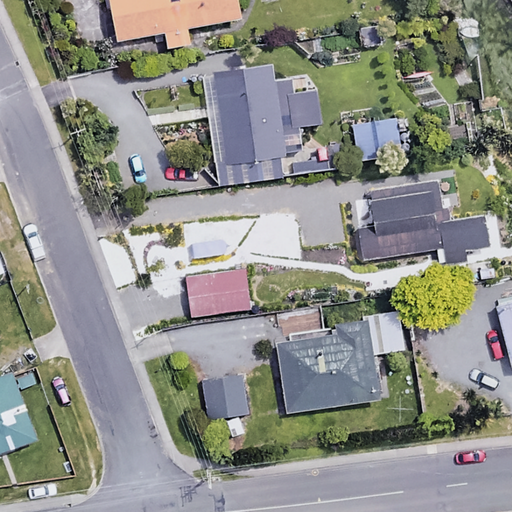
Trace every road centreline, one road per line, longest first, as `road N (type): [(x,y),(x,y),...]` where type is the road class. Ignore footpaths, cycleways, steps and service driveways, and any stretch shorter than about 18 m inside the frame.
road 1 (residential): [(0,88),(157,511)]
road 2 (tertiary): [(511,473),(201,511)]
